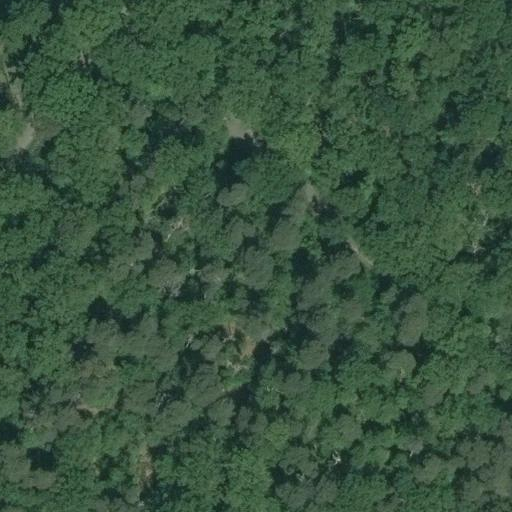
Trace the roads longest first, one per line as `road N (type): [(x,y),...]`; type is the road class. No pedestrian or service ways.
road 1 (unclassified): [(116,13),(435,313),(511,350)]
road 2 (unclassified): [(0,173),(116,13)]
